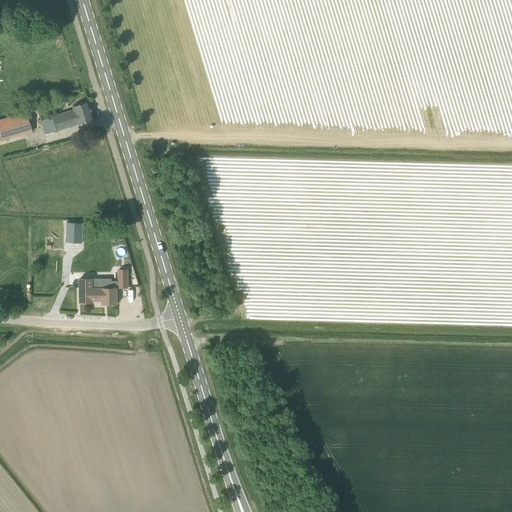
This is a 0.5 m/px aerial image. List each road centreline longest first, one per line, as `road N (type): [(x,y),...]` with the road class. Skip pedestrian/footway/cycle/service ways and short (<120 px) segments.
road 1 (track): [(124,136),(511,145)]
road 2 (primary): [(180,317),(82,0)]
road 3 (primary): [(242,511),(180,317)]
road 4 (unclassified): [(180,317),(122,326),(0,321)]
